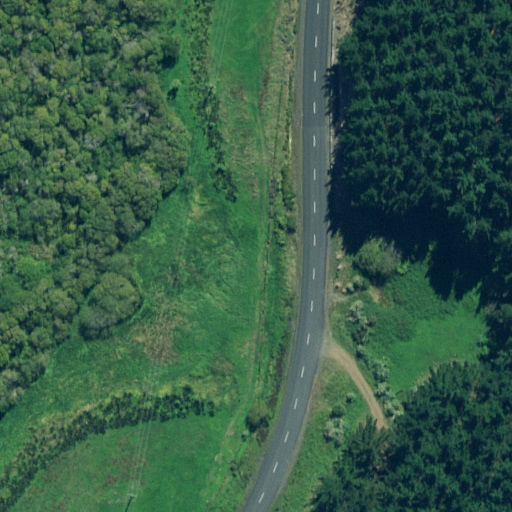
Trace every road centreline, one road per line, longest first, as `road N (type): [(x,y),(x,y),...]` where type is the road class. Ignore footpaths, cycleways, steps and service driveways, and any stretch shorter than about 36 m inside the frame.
road 1 (unclassified): [(323,0),(308,276),(280,413),(237,511)]
road 2 (track): [(359,511),(377,417),(300,316)]
